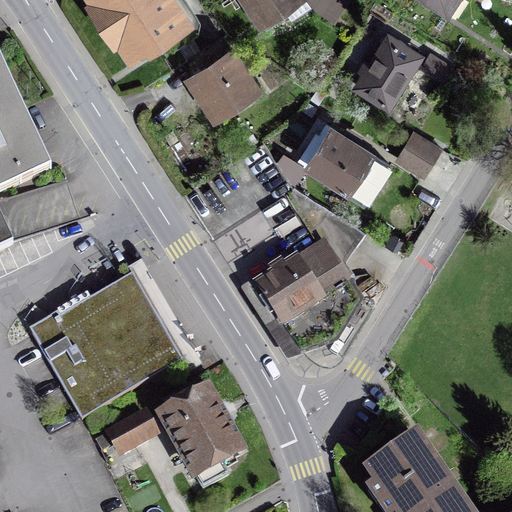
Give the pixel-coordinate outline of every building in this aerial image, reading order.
[(187,19),(174,0),(90,0),(128,58),(187,19)] [(307,1),(306,0),(248,0),(266,27),(307,1)] [(346,0),(317,0),(336,14),(346,0)] [(432,0),(452,14),(461,0),(432,0)] [(420,55),(388,36),(358,85),(390,105),(420,55)] [(253,86),(228,48),(190,73),(214,111),(253,86)] [(247,57),(256,70),(269,61),(256,52),(247,57)] [(430,55),(424,65),(444,78),(450,68),(430,55)] [(0,250),(14,244),(0,215),(0,193),(50,170),(0,62),(0,250)] [(391,165),(331,127),(308,163),(368,201),(391,165)] [(406,146),(431,161),(439,149),(414,133),(406,146)] [(431,161),(406,146),(398,158),(423,174),(431,161)] [(305,168),(285,155),(279,164),(289,176),(297,181),(305,168)] [(358,300),(323,246),(286,268),(281,263),(271,270),(272,273),(274,276),(259,285),(275,312),(301,351),(334,339),(358,300)] [(133,276),(31,334),(81,421),(182,363),(133,276)] [(240,449),(207,391),(161,417),(202,490),(229,475),(225,468),(238,461),(233,453),(240,449)] [(143,416),(110,433),(121,454),(154,437),(143,416)] [(416,437),(366,471),(376,485),(368,491),(382,511),(430,511),(456,495),(416,437)] [(467,511),(456,495),(430,511),(467,511)]
